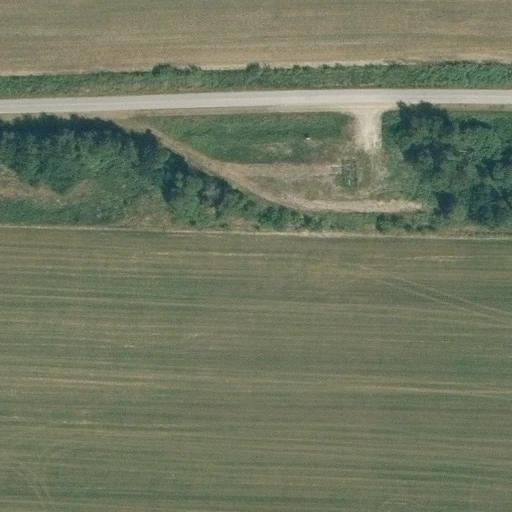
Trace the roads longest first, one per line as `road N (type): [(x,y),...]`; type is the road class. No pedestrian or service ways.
road 1 (unclassified): [(511,90),(0,97)]
road 2 (track): [(54,96),(242,170),(334,168)]
